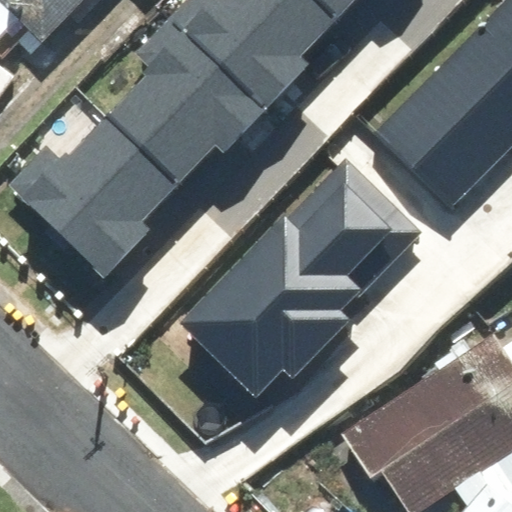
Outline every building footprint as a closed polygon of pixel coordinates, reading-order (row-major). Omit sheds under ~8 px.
[(20,0),(60,37),(95,0),(20,0)] [(196,0),(181,16),(275,108),(323,59),(316,53),(352,16),(335,0),(196,0)] [(335,0),(352,16),(368,0),(335,0)] [(511,0),(505,0),(386,122),(454,188),(511,128),(511,0)] [(275,108),(181,16),(148,51),(164,66),(116,114),(188,184),(224,148),(230,155),(275,108)] [(53,146),(16,183),(110,276),(158,227),(152,220),(188,184),(116,114),(69,161),(53,146)] [(351,157),(187,320),(264,397),(292,369),(299,377),(357,320),(343,306),(422,228),(351,157)] [(511,349),(505,339),(348,438),(376,481),(390,472),(416,511),(423,511),(511,456),(511,349)] [(511,511),(511,494),(500,485),(475,511),(511,511)]
